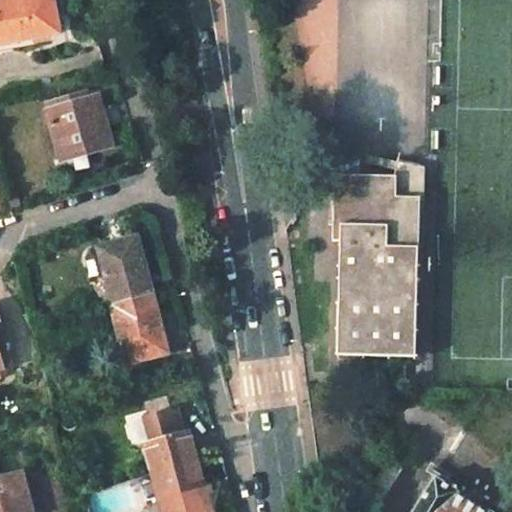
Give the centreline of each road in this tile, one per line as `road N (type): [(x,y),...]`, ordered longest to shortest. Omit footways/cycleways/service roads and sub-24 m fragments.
road 1 (residential): [(285,511),(245,204)]
road 2 (residential): [(199,0),(245,204)]
road 3 (residential): [(245,204),(233,0)]
road 4 (residential): [(0,235),(157,183)]
